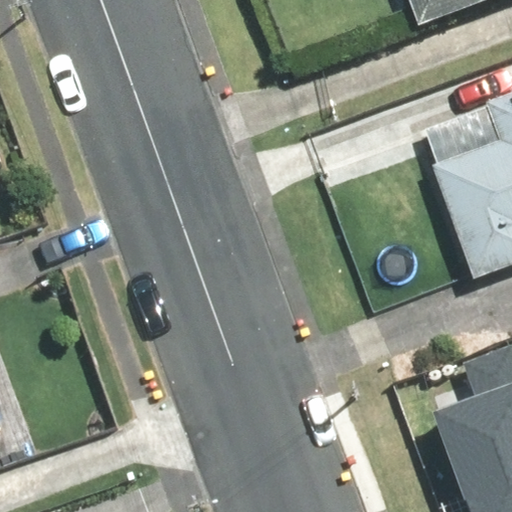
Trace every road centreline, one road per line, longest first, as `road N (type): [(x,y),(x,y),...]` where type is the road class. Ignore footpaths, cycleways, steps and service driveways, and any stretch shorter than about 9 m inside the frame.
road 1 (secondary): [(101,0),(286,511)]
road 2 (unknown): [(156,153),(511,48)]
